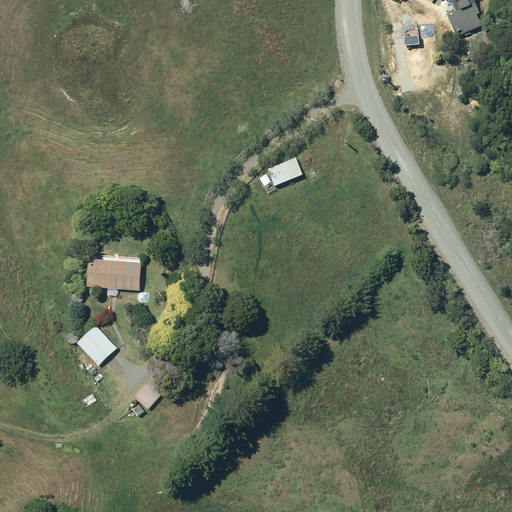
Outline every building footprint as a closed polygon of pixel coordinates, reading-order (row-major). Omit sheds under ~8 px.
[(451,0),(453,4),(444,8),(459,39),(472,33),(475,38),(486,33),(479,17),(482,16),(476,2),(481,0),(451,0)] [(276,189),(279,188),(304,179),(297,159),(269,169),(276,189)] [(142,260),(90,259),(88,259),(87,290),(108,291),(108,299),(121,299),(121,293),(141,293),(142,260)] [(120,349),(98,326),(78,344),(100,368),(120,349)] [(136,398),(151,411),(165,395),(150,382),(136,398)] [(83,399),(89,408),(99,402),(93,393),(83,399)]
